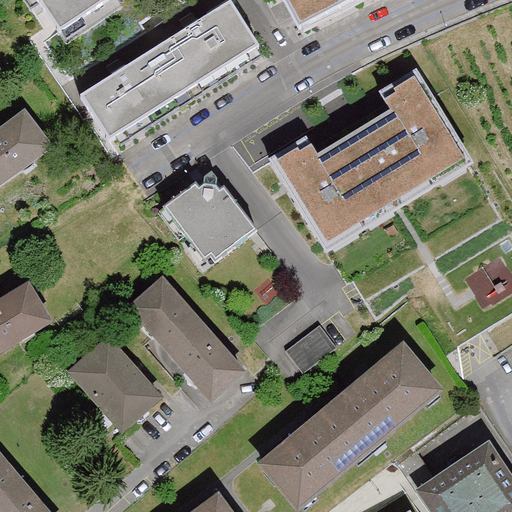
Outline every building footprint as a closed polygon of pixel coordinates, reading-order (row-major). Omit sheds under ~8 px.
[(31,0),(56,36),(109,0),(31,0)] [(208,0),(69,90),(111,150),(255,52),(221,0),(208,0)] [(281,0),(297,31),(358,0),(281,0)] [(296,206),(325,257),(463,173),(412,89),(385,110),(396,129),(321,176),(311,156),(277,175),(296,206)] [(0,118),(0,178),(45,144),(16,106),(0,118)] [(158,212),(205,273),(253,236),(207,175),(158,212)] [(126,306),(213,403),(243,375),(197,324),(156,279),(126,306)] [(0,352),(45,323),(20,285),(0,298),(0,352)] [(286,353),(304,376),(336,353),(318,330),(286,353)] [(65,368),(123,431),(158,399),(128,367),(100,337),(65,368)] [(256,459),(301,511),(308,511),(439,402),(390,345),(354,375),(296,424),(256,459)] [(415,487),(432,511),(511,511),(511,483),(503,471),(480,440),(415,487)] [(0,511),(44,511),(0,460),(0,511)] [(223,511),(204,486),(171,511),(170,511),(223,511)] [(395,511),(393,509),(389,511),(383,511),(363,488),(334,511),(395,511)]
